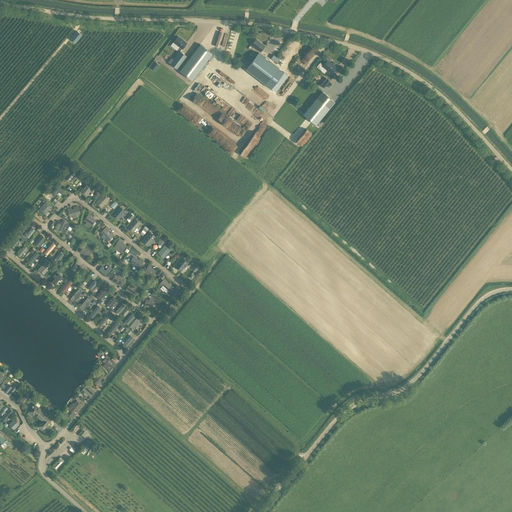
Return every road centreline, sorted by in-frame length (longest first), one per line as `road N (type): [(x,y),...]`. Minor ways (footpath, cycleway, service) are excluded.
road 1 (unclassified): [(511,171),(449,100),(350,45),(259,24),(83,16),(0,2)]
road 2 (unclassified): [(259,511),(342,412),(409,383),(486,292),(511,289)]
road 3 (residential): [(153,321),(176,291),(175,280),(79,200),(63,203),(44,228)]
road 4 (residential): [(3,250),(126,355)]
road 5 (residential): [(153,321),(44,228)]
road 6 (track): [(78,15),(77,27),(0,118)]
road 7 (residential): [(45,447),(126,355)]
